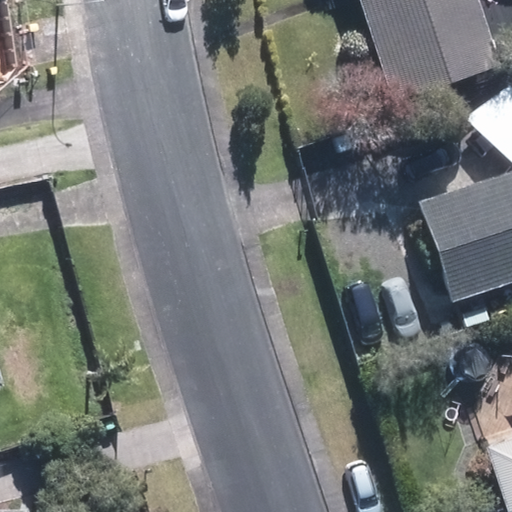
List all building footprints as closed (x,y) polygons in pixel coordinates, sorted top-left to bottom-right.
[(472,0),(366,0),(394,76),(488,43),(472,0)] [(511,72),(476,91),(476,118),(511,165),(511,72)] [(511,184),(426,219),(451,286),(511,263),(511,184)] [(0,254),(0,386),(56,371),(21,248),(0,254)] [(511,431),(489,440),(511,501),(511,431)]
